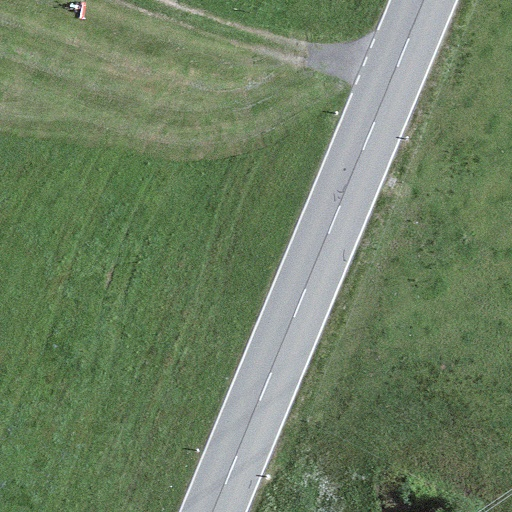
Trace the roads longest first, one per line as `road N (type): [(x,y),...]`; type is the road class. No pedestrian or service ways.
road 1 (secondary): [(425,0),(212,511)]
road 2 (track): [(128,0),(310,58),(396,68)]
